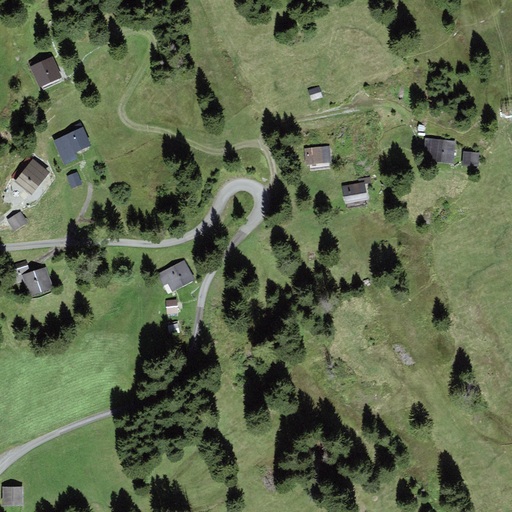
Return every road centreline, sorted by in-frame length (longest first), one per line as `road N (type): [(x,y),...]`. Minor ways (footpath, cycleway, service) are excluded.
road 1 (track): [(0,247),(188,239),(236,185),(256,188),(264,202),(242,246),(205,283),(197,375),(64,429),(0,467)]
road 2 (track): [(261,196),(273,187),(273,168),(256,144),(211,150),(126,122),(125,102),(152,52),(149,37),(113,37),(74,67)]
